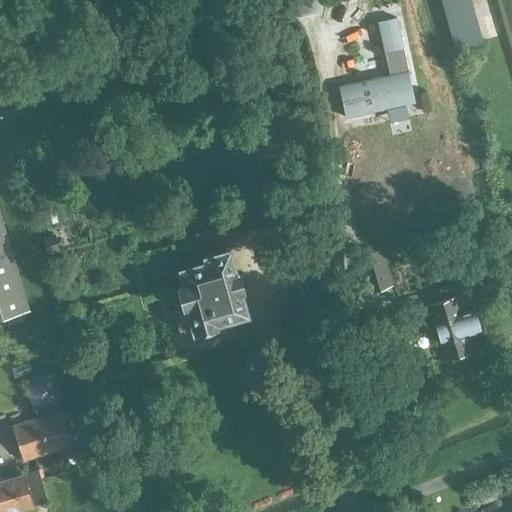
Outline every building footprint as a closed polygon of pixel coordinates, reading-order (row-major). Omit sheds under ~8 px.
[(470,0),(441,0),(456,51),(483,44),(470,0)] [(511,0),(499,0),(511,43),(511,0)] [(397,17),(377,21),(383,51),(404,47),(397,17)] [(408,70),(338,85),(345,116),(415,101),(408,70)] [(0,215),(0,317),(28,309),(0,215)] [(54,234),(44,237),(48,252),(58,249),(54,234)] [(175,308),(181,332),(194,329),(195,331),(218,325),(217,322),(246,314),(239,290),(242,289),(238,274),(235,275),(228,251),(206,257),(202,244),(177,251),(183,269),(181,270),(185,285),(181,286),(186,305),(175,308)] [(371,290),(387,285),(377,251),(361,255),(371,290)] [(430,303),(446,357),(450,355),(452,361),(455,362),(465,360),(467,356),(465,351),(470,350),(465,333),(477,329),(472,309),(459,313),(454,296),(430,303)] [(62,400),(56,370),(26,375),(32,406),(62,400)] [(65,408),(12,424),(22,458),(75,442),(65,408)] [(0,479),(0,511),(16,511),(17,508),(46,499),(40,479),(82,466),(79,456),(0,479)]
